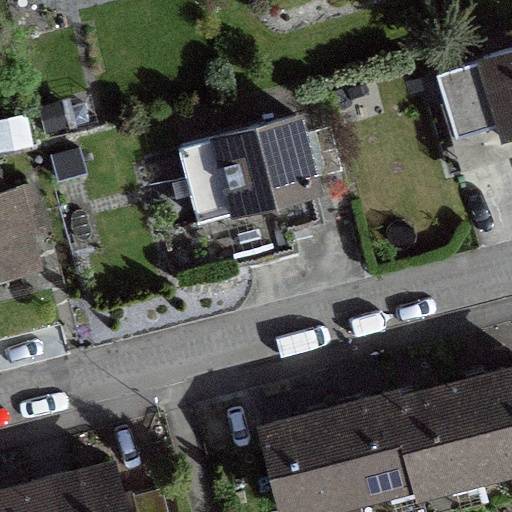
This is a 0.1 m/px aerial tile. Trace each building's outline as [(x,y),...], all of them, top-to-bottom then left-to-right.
[(430,109),(448,171),(509,152),(504,137),(511,134),(511,52),(459,70),(468,98),(430,109)] [(177,148),(197,224),(281,203),(289,235),(320,227),(303,158),(317,155),(312,132),(298,136),(293,118),(177,148)] [(13,190),(0,193),(0,275),(33,267),(24,236),(33,233),(38,232),(32,209),(18,213),(13,190)] [(511,463),(511,373),(479,382),(455,388),(413,399),(397,403),(395,404),(393,396),(349,407),(335,411),(333,411),(319,415),(259,430),(280,511),(291,511),(355,496),(415,480),(417,488),(477,473),(511,463)] [(41,487),(0,498),(0,511),(163,511),(158,489),(129,497),(133,511),(123,511),(112,469),(64,481),(51,485),(41,487)]
